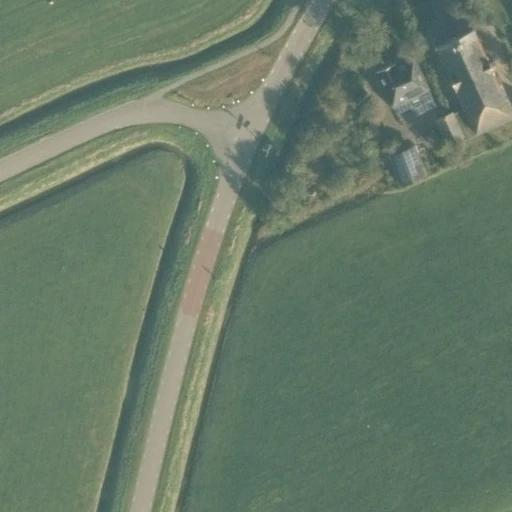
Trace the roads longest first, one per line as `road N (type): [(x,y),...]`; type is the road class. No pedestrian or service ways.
road 1 (secondary): [(137,511),(168,374),(248,139)]
road 2 (tertiary): [(0,170),(91,126),(150,111),(248,139)]
road 3 (secondary): [(248,139),(323,0)]
